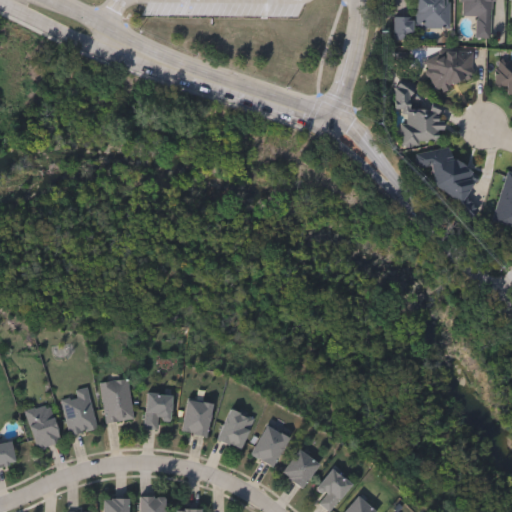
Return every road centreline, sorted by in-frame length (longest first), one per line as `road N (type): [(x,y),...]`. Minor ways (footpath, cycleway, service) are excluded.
road 1 (residential): [(0,508),(89,473),(149,465),(211,478),(272,511)]
road 2 (tertiary): [(98,50),(324,132)]
road 3 (tertiary): [(335,114),(128,37)]
road 4 (tertiary): [(511,309),(406,200)]
